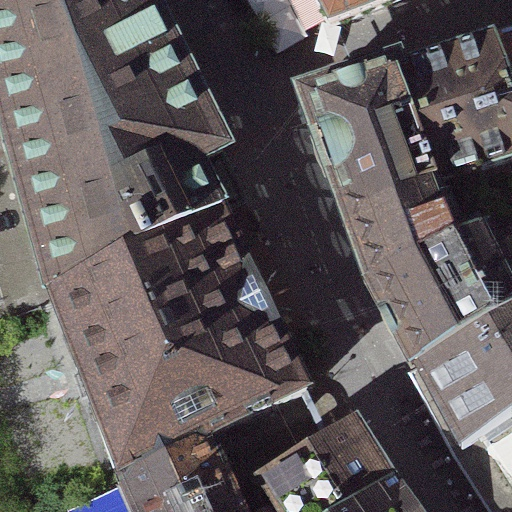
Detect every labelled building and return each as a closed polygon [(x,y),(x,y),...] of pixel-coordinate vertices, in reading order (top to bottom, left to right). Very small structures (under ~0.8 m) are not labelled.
[(232,143),(147,0),(0,0),(0,109),(46,286),(230,199),(208,157),(232,143)] [(443,0),(297,0),(327,55),(450,11),(443,0)] [(484,0),(443,0),(450,11),(454,19),(484,0)] [(511,0),(489,0),(502,21),(511,17),(511,0)] [(455,92),(400,104),(403,114),(394,117),(402,157),(438,226),(511,203),(511,78),(511,79),(455,92)] [(398,96),(286,130),(316,216),(349,309),(459,267),(438,226),(402,157),(394,117),(403,114),(400,104),(398,96)] [(46,286),(117,473),(211,433),(307,391),(293,358),(230,199),(46,286)] [(511,311),(485,263),(459,267),(349,309),(376,357),(405,409),(511,342),(511,311)] [(511,511),(511,342),(405,409),(472,511),(473,511),(511,511)] [(363,451),(344,425),(258,475),(275,511),(333,511),(381,481),(363,451)] [(211,433),(117,473),(133,511),(248,511),(239,492),(211,433)] [(402,511),(381,481),(333,511),(402,511)]
